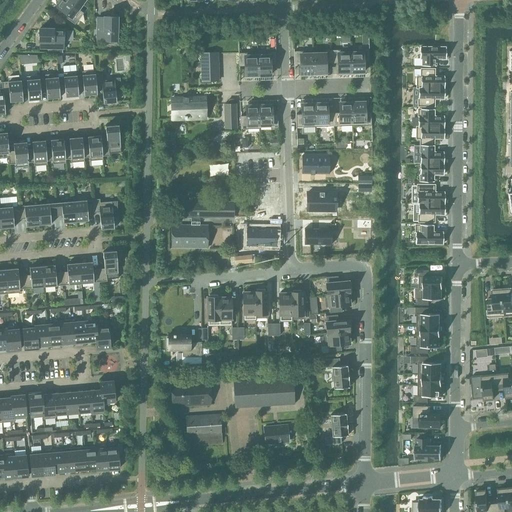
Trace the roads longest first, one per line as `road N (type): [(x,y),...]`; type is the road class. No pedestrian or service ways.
road 1 (residential): [(364,483),(365,269),(292,269)]
road 2 (residential): [(455,263),(460,0)]
road 3 (residential): [(0,258),(95,249),(93,230),(0,239)]
road 4 (residential): [(14,122),(15,135),(94,128),(91,103),(12,110)]
road 5 (tertiary): [(170,503),(364,483)]
road 6 (residential): [(0,390),(83,382),(80,351),(0,359)]
road 7 (residential): [(292,269),(286,89)]
road 8 (residential): [(454,428),(455,263)]
